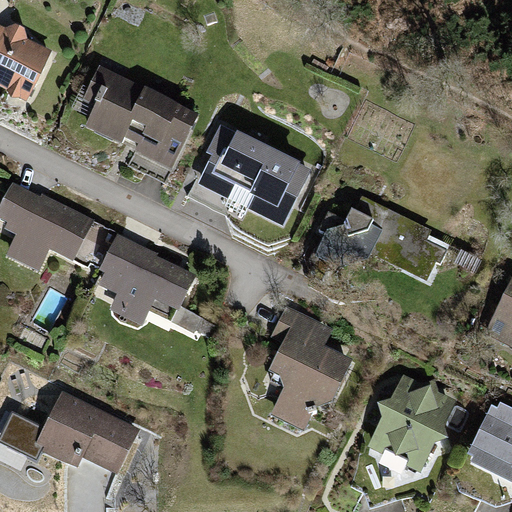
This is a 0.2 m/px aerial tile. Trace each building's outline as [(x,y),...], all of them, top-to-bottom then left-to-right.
[(0,31),(0,85),(11,91),(17,88),(19,95),(28,99),(49,56),(26,45),(22,31),(17,29),(3,33),(0,31)] [(98,105),(89,126),(122,143),(126,136),(133,140),(136,138),(142,141),(138,150),(172,167),(196,118),(100,71),(90,91),(98,96),(95,104),(98,105)] [(207,178),(204,184),(229,197),(235,186),(256,196),(250,208),(272,219),(273,218),(282,222),(283,219),(285,219),(308,174),(228,134),(206,177),(207,178)] [(20,237),(12,255),(39,268),(50,244),(75,256),(91,222),(48,201),(38,204),(13,192),(0,217),(0,218),(11,225),(9,232),(20,237)] [(324,235),(315,252),(337,263),(366,253),(369,248),(406,267),(410,260),(413,260),(432,269),(435,263),(441,266),(447,252),(420,239),(423,231),(375,206),(367,220),(352,212),(346,223),(329,214),(319,233),(324,235)] [(117,244),(104,271),(110,274),(104,286),(122,295),(116,307),(120,309),(120,313),(123,316),(126,316),(130,314),(143,320),(149,308),(168,317),(173,305),(179,308),(193,281),(117,244)] [(475,273),(480,262),(469,256),(461,259),(463,267),(475,273)] [(291,388),(277,416),(296,426),(305,423),(307,417),(317,414),(313,404),(318,395),(329,401),(337,385),(337,382),(335,379),(336,375),(343,374),(348,364),(323,352),(319,351),(314,352),(308,349),(317,330),(317,326),(288,312),(276,338),(289,345),(275,373),(288,380),(291,388)] [(216,326),(203,319),(196,332),(209,338),(216,326)] [(386,421),(374,446),(383,451),(390,471),(409,464),(419,469),(432,444),(444,440),(440,428),(450,409),(434,401),(431,389),(419,393),(404,386),(394,405),(382,409),(386,421)] [(47,430),(19,416),(15,425),(18,426),(7,448),(37,463),(44,449),(77,465),(82,455),(117,473),(136,435),(63,398),(47,430)] [(478,456),(480,462),(490,467),(495,465),(497,467),(499,471),(509,476),(511,475),(511,416),(501,411),(496,413),(490,423),(492,428),(488,429),(483,438),(485,443),(478,456)]
